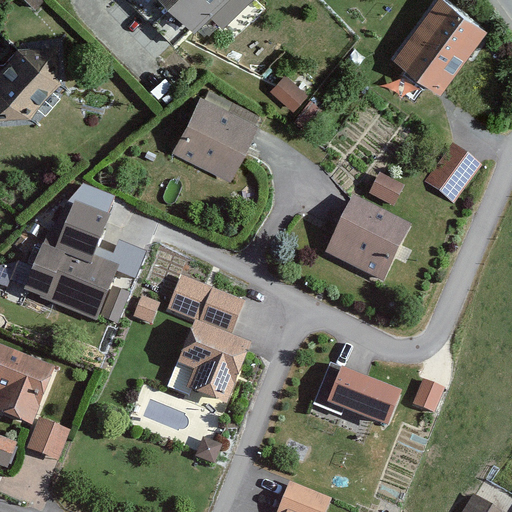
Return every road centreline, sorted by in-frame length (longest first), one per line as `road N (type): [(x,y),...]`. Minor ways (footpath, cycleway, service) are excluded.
road 1 (residential): [(511,157),(427,345),(406,352),(328,319),(304,328),(228,511)]
road 2 (unknown): [(511,147),(435,96),(485,31)]
